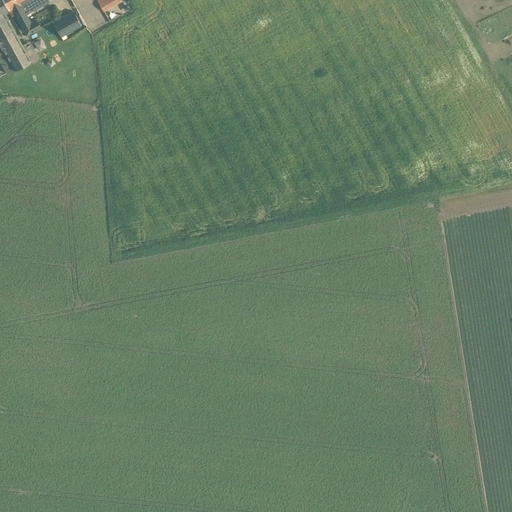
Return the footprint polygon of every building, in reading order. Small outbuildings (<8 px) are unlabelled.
[(26,34),(33,30),(16,0),(0,0),(0,17),(6,14),(9,12),(12,16),(15,14),(26,34)] [(16,0),(33,30),(40,26),(37,19),(31,22),(26,14),(51,1),(50,0),(16,0)] [(123,1),(122,0),(97,0),(104,11),(123,1)] [(81,25),(73,11),(53,22),(61,36),(81,25)] [(6,14),(0,17),(0,61),(7,73),(30,60),(25,51),(33,47),(30,40),(22,45),(13,30),(15,29),(6,14)] [(34,41),(37,50),(44,48),(41,38),(34,41)]
